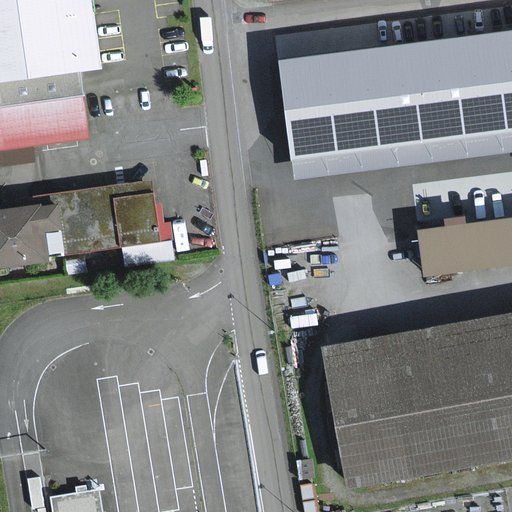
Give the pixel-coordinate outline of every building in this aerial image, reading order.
[(92,0),(0,0),(0,82),(102,69),(92,0)] [(511,32),(278,61),(291,162),(511,132),(511,32)] [(89,93),(0,105),(0,148),(94,135),(89,93)] [(0,262),(161,247),(154,178),(52,188),(54,208),(0,213),(0,262)] [(511,216),(416,229),(422,276),(511,264),(511,216)] [(511,317),(328,350),(353,488),(511,459),(511,317)] [(55,511),(100,511),(98,492),(53,499),(55,511)]
